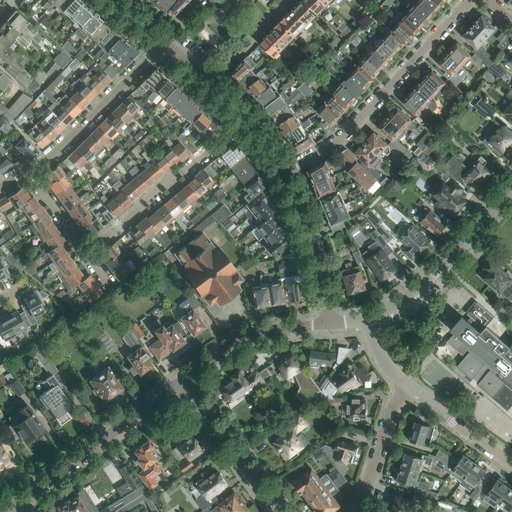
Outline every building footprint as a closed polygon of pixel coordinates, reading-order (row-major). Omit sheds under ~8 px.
[(48,0),(43,6),(46,10),(50,6),(52,3),(55,0),(48,0)] [(61,11),(71,0),(55,0),(52,3),(61,11)] [(70,19),(84,5),(85,4),(80,0),(71,0),(61,11),(62,12),(62,11),(70,18),(70,19)] [(176,0),(157,0),(155,3),(161,9),(162,8),(166,11),(176,0)] [(173,18),(190,0),(176,0),(166,11),(172,17),(173,18)] [(318,14),(304,0),(290,14),(302,27),(303,26),(307,29),(308,27),(313,32),(314,30),(315,29),(311,25),(318,17),(316,16),(318,14)] [(330,2),(328,0),(304,0),(318,14),(319,16),(327,8),(330,11),(334,6),(329,2),(330,2)] [(395,0),(385,0),(381,5),(386,9),(395,0)] [(438,8),(429,0),(417,0),(415,3),(430,17),(432,16),(433,16),(435,14),(435,12),(438,8)] [(446,0),(429,0),(438,8),(440,7),(441,7),(444,5),(443,3),(446,0)] [(430,17),(415,3),(407,12),(422,26),(423,25),(425,25),(427,22),(427,21),(430,17)] [(27,5),(23,9),(27,13),(31,9),(27,5)] [(79,27),(93,12),(92,12),(92,10),(90,7),(87,8),(84,5),(70,19),(79,27)] [(378,18),(386,9),(381,5),(373,13),(378,18)] [(39,18),(36,21),(45,29),(48,25),(49,26),(51,23),(46,18),(51,13),(49,11),(53,8),(50,6),(46,10),(39,18)] [(38,30),(15,10),(6,19),(29,40),(38,30)] [(357,11),(352,17),(355,20),(357,23),(363,17),(360,14),(357,11)] [(76,31),(73,33),(82,42),(84,39),(87,36),(88,35),(102,20),(98,17),(98,15),(95,12),(93,13),(93,12),(79,27),(76,31)] [(422,26),(407,12),(399,21),(414,35),(415,34),(416,34),(418,32),(418,30),(422,26)] [(370,26),(378,18),(373,13),(365,22),(365,21),(364,22),(369,26),(370,27),(371,27),(370,26)] [(302,27),(290,14),(282,22),(297,37),(302,33),(303,34),(306,30),(311,34),(313,32),(308,27),(307,29),(303,26),(302,27)] [(473,26),(471,26),(485,39),(495,29),(481,17),(477,21),(475,21),(473,23),(474,25),(473,26)] [(29,40),(6,19),(0,26),(0,32),(13,43),(16,39),(23,44),(19,48),(25,54),(28,51),(25,49),(26,47),(30,51),(35,45),(29,40)] [(97,43),(111,29),(111,28),(102,20),(88,35),(88,36),(89,35),(96,42),(96,43),(97,43)] [(342,32),(344,30),(347,27),(348,25),(344,21),(337,28),(342,32)] [(414,35),(399,21),(391,30),(405,43),(406,44),(407,42),(408,43),(410,41),(410,39),(414,35)] [(297,37),(282,22),(273,31),(280,39),(278,41),(280,42),(282,40),(286,44),(285,45),(293,52),(295,50),(290,46),(292,43),(297,37)] [(369,26),(364,22),(361,25),(356,30),(360,33),(364,28),(366,30),(369,26)] [(57,33),(49,26),(48,25),(45,29),(54,37),(58,33),(57,33)] [(480,45),(485,39),(471,26),(472,27),(471,28),(469,28),(467,30),(467,32),(463,37),(475,48),(473,51),(475,53),(484,61),(490,67),(494,62),(494,61),(495,59),(480,45)] [(105,51),(119,37),(116,34),(116,32),(113,29),(111,29),(97,43),(105,51)] [(360,33),(356,30),(350,36),(354,40),(360,33)] [(405,43),(391,30),(382,39),(396,51),(397,50),(399,50),(405,43)] [(59,31),(57,33),(58,33),(54,37),(57,40),(63,34),(59,31)] [(280,39),(273,31),(260,44),(276,59),(280,55),(282,56),(283,57),(285,57),(286,57),(288,57),(290,57),(292,56),(294,54),(292,52),(293,52),(285,45),(286,44),(282,40),(280,42),(278,41),(280,39)] [(16,45),(13,43),(0,32),(0,48),(13,60),(18,64),(23,59),(12,50),(16,45)] [(501,53),(511,39),(511,36),(508,33),(495,47),(501,53)] [(114,59),(128,45),(128,43),(125,40),(123,41),(119,37),(105,51),(104,53),(99,58),(103,61),(109,55),(114,59)] [(396,51),(382,39),(379,39),(375,44),(375,46),(374,47),(389,61),(393,57),(393,55),(396,51)] [(124,67),(137,54),(138,53),(129,44),(128,45),(114,59),(114,60),(116,59),(124,67)] [(447,53),(461,66),(469,57),(456,45),(451,49),(449,49),(447,52),(447,53)] [(363,54),(366,56),(379,69),(383,65),(385,65),(389,61),(374,47),(370,52),(368,51),(366,50),(363,54)] [(13,60),(0,48),(0,57),(9,65),(13,60)] [(80,59),(86,53),(81,49),(76,55),(80,59)] [(62,50),(62,51),(53,60),(58,65),(62,68),(72,59),(62,50)] [(461,66),(447,53),(446,53),(446,54),(444,54),(442,57),(443,59),(438,63),(452,76),(461,66)] [(484,61),(475,53),(472,57),(481,65),(484,61)] [(334,54),(331,58),(336,62),(339,58),(334,54)] [(241,62),(231,72),(231,75),(237,81),(237,80),(238,81),(254,68),(253,67),(256,64),(248,56),(241,62)] [(379,69),(366,56),(358,65),(373,80),(373,79),(372,79),(379,72),(379,69)] [(58,65),(53,60),(49,57),(44,64),(47,67),(44,71),(48,74),(50,71),(51,72),(52,71),(53,72),(58,65)] [(318,59),(311,67),(314,70),(322,62),(318,59)] [(23,68),(18,64),(13,60),(9,65),(5,69),(14,78),(23,68)] [(506,71),(494,62),(490,67),(487,70),(497,78),(500,80),(506,71)] [(355,63),(346,72),(349,75),(364,89),(369,84),(370,84),(372,82),(372,80),(373,80),(358,65),(355,63)] [(72,70),(68,65),(60,73),(64,77),(64,78),(72,70)] [(108,65),(103,70),(112,79),(117,74),(108,65)] [(262,75),(263,75),(269,70),(267,66),(258,72),(254,68),(238,81),(237,82),(240,85),(242,85),(242,86),(243,85),(246,89),(246,88),(262,75)] [(49,75),(48,74),(44,71),(41,67),(32,77),(35,80),(40,84),(49,75)] [(100,67),(95,72),(91,69),(89,71),(104,87),(112,79),(103,70),(100,67)] [(23,68),(14,78),(18,81),(27,72),(23,68)] [(152,92),(165,77),(166,76),(162,72),(161,73),(156,69),(155,69),(135,90),(140,95),(148,87),(152,92)] [(497,78),(487,70),(487,71),(486,71),(482,76),(492,84),(497,78)] [(104,87),(89,71),(81,79),(96,94),(104,87)] [(423,80),(422,81),(436,94),(439,96),(445,90),(442,87),(445,83),(432,71),(428,74),(427,74),(427,75),(426,76),(424,76),(422,78),(423,80)] [(27,72),(18,81),(22,85),(31,76),(27,72)] [(57,85),(64,77),(60,73),(53,81),(57,85)] [(11,82),(1,74),(0,75),(0,88),(3,91),(7,86),(11,82)] [(302,83),(308,77),(305,74),(299,80),(302,83)] [(255,96),(270,84),(263,75),(262,75),(246,88),(247,89),(246,90),(249,94),(251,94),(252,94),(255,96)] [(364,89),(349,75),(341,83),(356,97),(360,93),(362,93),(364,91),(364,89)] [(32,77),(31,76),(22,85),(26,89),(28,87),(35,80),(32,77)] [(454,76),(450,80),(456,86),(460,82),(454,76)] [(163,99),(175,85),(171,81),(170,82),(165,77),(152,92),(153,92),(147,98),(151,102),(158,95),(163,99)] [(96,94),(81,79),(80,78),(77,81),(76,80),(71,84),(73,87),(89,102),(96,94)] [(283,91),(296,81),(293,78),(280,88),(283,91)] [(40,84),(35,80),(28,87),(33,92),(40,85),(40,84)] [(456,86),(450,80),(446,84),(452,90),(456,86)] [(49,93),(57,85),(53,81),(45,89),(49,93)] [(434,96),(436,94),(422,81),(420,83),(419,83),(414,88),(414,89),(412,92),(426,105),(433,111),(438,106),(434,96)] [(270,85),(270,84),(255,96),(255,97),(256,96),(256,97),(255,99),(258,102),(260,102),(261,103),(262,102),(264,105),(279,93),(277,90),(278,89),(273,83),(273,82),(270,85)] [(309,86),(306,84),(304,82),(298,88),(302,92),(309,86)] [(356,97),(341,83),(336,89),(331,84),(327,88),(333,93),(348,106),(352,102),(353,102),(355,100),(355,98),(356,97)] [(172,107),(184,94),(179,90),(180,89),(175,85),(163,99),(172,107)] [(89,102),(73,87),(70,90),(73,94),(70,98),(81,110),(89,102)] [(279,93),(264,105),(265,106),(264,107),(267,111),(268,111),(271,115),(302,92),(298,88),(290,93),(292,95),(289,97),(288,95),(287,96),(284,90),(283,91),(281,92),(279,93)] [(27,104),(32,99),(23,92),(19,97),(27,104)] [(304,96),(302,92),(271,115),(274,119),(274,120),(277,124),(278,124),(294,113),(295,112),(291,107),(295,105),(293,103),(304,96)] [(426,105),(412,92),(411,93),(409,92),(407,95),(408,96),(407,97),(406,97),(406,99),(403,102),(416,115),(426,105)] [(348,106),(333,93),(328,98),(326,96),(324,95),(322,95),(320,98),(324,101),(339,115),(344,111),(345,111),(347,109),(347,107),(348,106)] [(65,94),(58,101),(74,117),(81,110),(70,98),(65,94)] [(182,116),(194,102),(189,97),(188,98),(184,94),(172,107),(182,116)] [(139,107),(133,100),(129,96),(121,104),(132,116),(133,115),(137,119),(140,116),(136,112),(140,108),(139,107)] [(23,108),(27,104),(19,97),(16,101),(23,108)] [(481,98),(475,105),(481,111),(483,109),(492,116),(497,111),(481,98)] [(34,100),(30,104),(36,109),(39,106),(34,100)] [(56,100),(48,108),(50,110),(54,113),(66,125),(74,117),(58,101),(56,100)] [(19,112),(23,108),(16,101),(12,105),(19,112)] [(339,115),(324,101),(316,110),(331,124),(335,120),(337,120),(339,118),(339,116),(339,115)] [(190,123),(202,111),(197,107),(198,106),(194,102),(182,116),(190,123)] [(143,103),(139,107),(140,108),(146,113),(149,109),(143,103)] [(308,103),(301,108),(304,112),(311,107),(308,103)] [(125,123),(132,116),(121,104),(113,112),(125,123)] [(14,118),(19,112),(12,105),(8,109),(7,111),(14,118)] [(0,111),(0,117),(1,118),(7,111),(8,109),(5,106),(0,111)] [(32,112),(28,107),(22,112),(26,116),(27,117),(32,112)] [(391,112),(387,117),(402,131),(404,133),(410,127),(412,129),(416,125),(412,121),(397,108),(393,112),(391,112)] [(66,125),(54,113),(50,110),(46,114),(44,111),(40,114),(43,117),(47,121),(59,132),(66,125)] [(153,110),(150,114),(155,120),(159,116),(153,110)] [(8,124),(14,118),(7,111),(1,118),(5,122),(8,124)] [(199,132),(211,119),(210,118),(211,117),(207,113),(206,114),(202,111),(190,123),(191,124),(189,125),(186,128),(190,131),(194,127),(199,132)] [(26,116),(22,112),(15,120),(18,124),(26,116)] [(125,123),(113,112),(106,119),(117,131),(120,133),(123,130),(120,127),(125,123)] [(303,123),(302,123),(298,117),(297,118),(294,113),(278,124),(281,129),(281,131),(283,134),(284,134),(285,135),(303,123)] [(164,115),(161,118),(170,127),(173,124),(164,115)] [(43,117),(35,125),(39,129),(50,140),(59,132),(47,121),(43,117)] [(383,123),(379,128),(393,140),(390,143),(402,155),(408,161),(413,155),(408,149),(398,140),(405,133),(404,133),(402,131),(387,117),(383,121),(383,123)] [(117,131),(106,119),(98,127),(109,138),(117,131)] [(208,139),(221,128),(211,119),(199,132),(208,139)] [(292,144),(309,133),(306,128),(311,124),(308,119),(302,123),(303,123),(285,135),(288,138),(287,141),(290,144),(291,144),(292,144)] [(322,125),(321,125),(327,135),(333,132),(327,121),(326,122),(322,125)] [(12,128),(8,124),(5,122),(0,126),(0,130),(6,135),(12,128)] [(493,149),(493,150),(500,156),(505,150),(507,150),(509,147),(510,144),(511,141),(511,132),(502,123),(499,126),(497,125),(492,130),(491,130),(484,137),(486,138),(483,141),(493,149)] [(109,138),(98,127),(90,134),(102,146),(109,138)] [(50,140),(39,129),(34,132),(33,131),(31,132),(27,128),(25,130),(29,136),(41,148),(50,140)] [(309,133),(292,144),(297,152),(299,152),(315,144),(316,144),(312,137),(314,136),(311,132),(309,133)] [(402,155),(390,143),(388,145),(374,133),(370,137),(367,138),(363,142),(379,156),(383,151),(387,155),(390,152),(398,159),(402,155)] [(102,146),(90,134),(83,142),(94,154),(94,153),(97,156),(105,149),(102,146)] [(24,136),(23,137),(15,145),(12,142),(9,146),(14,150),(13,152),(21,160),(26,157),(37,151),(38,151),(24,136)] [(131,145),(134,142),(129,137),(128,136),(126,136),(124,138),(127,141),(131,145)] [(147,137),(139,144),(143,149),(151,142),(147,137)] [(190,154),(179,142),(175,145),(168,138),(164,141),(170,147),(169,147),(180,160),(181,161),(190,154)] [(186,138),(182,142),(191,153),(197,148),(186,138)] [(422,138),(416,144),(423,150),(428,144),(422,138)] [(80,144),(75,150),(90,165),(90,164),(98,157),(97,156),(94,153),(94,154),(83,142),(80,144)] [(382,159),(379,156),(363,142),(359,146),(360,149),(355,154),(363,161),(360,164),(377,180),(381,176),(381,175),(381,174),(374,168),(382,159)] [(229,166),(243,154),(236,144),(233,144),(216,159),(221,165),(223,164),(227,168),(229,166)] [(422,150),(424,152),(425,152),(428,155),(434,149),(428,144),(423,150),(422,150)] [(141,150),(137,145),(131,151),(138,159),(140,157),(137,153),(141,150)] [(180,160),(169,147),(161,154),(172,167),(180,160)] [(116,160),(124,152),(119,148),(111,155),(116,160)] [(359,164),(346,149),(339,153),(347,172),(357,180),(362,192),(365,188),(368,191),(377,180),(360,164),(359,164)] [(90,165),(75,150),(67,158),(75,166),(76,166),(79,169),(83,164),(89,170),(93,167),(90,164),(90,165)] [(164,174),(153,161),(152,160),(148,155),(145,151),(141,154),(150,164),(145,168),(156,181),(164,174)] [(428,155),(425,152),(424,152),(419,158),(428,166),(433,160),(428,155)] [(172,167),(161,154),(153,161),(164,174),(172,167)] [(243,154),(229,166),(234,172),(237,176),(250,164),(243,154)] [(0,172),(13,165),(2,155),(0,157),(0,172)] [(108,168),(116,160),(111,155),(104,163),(105,163),(104,164),(108,168)] [(490,174),(495,169),(480,157),(478,159),(477,158),(474,162),(472,160),(467,167),(453,155),(443,167),(460,182),(463,178),(468,183),(469,181),(477,189),(485,180),(487,180),(490,177),(490,174)] [(75,166),(67,158),(62,162),(71,170),(75,166)] [(313,184),(332,177),(329,170),(330,169),(328,164),(332,163),(330,158),(308,171),(311,177),(310,179),(311,182),(313,183),(313,184)] [(100,175),(108,168),(104,164),(97,171),(98,173),(100,175)] [(214,181),(212,179),(217,174),(209,164),(195,177),(205,189),(206,188),(214,181)] [(237,176),(233,179),(236,183),(240,180),(245,185),(245,186),(257,176),(258,176),(250,164),(237,176)] [(52,183),(65,174),(58,165),(45,175),(52,183)] [(134,167),(131,169),(147,188),(156,181),(145,168),(140,172),(138,171),(134,167)] [(139,195),(147,188),(131,169),(128,171),(133,178),(129,182),(139,195)] [(139,195),(129,182),(124,186),(111,172),(108,174),(115,183),(131,201),(139,195)] [(70,183),(73,182),(67,173),(65,174),(52,183),(49,185),(56,194),(69,184),(70,183)] [(91,185),(100,175),(98,173),(97,175),(89,182),(91,185)] [(400,175),(395,181),(404,189),(409,182),(400,175)] [(247,200),(264,186),(261,181),(261,180),(259,177),(258,177),(257,176),(245,186),(245,185),(243,187),(244,188),(243,188),(247,193),(243,197),(247,200)] [(207,190),(206,188),(205,189),(195,177),(194,177),(196,178),(188,185),(198,197),(207,190)] [(332,177),(313,184),(314,184),(314,185),(313,187),(314,190),(317,191),(319,197),(337,189),(342,187),(341,183),(337,185),(336,187),(332,177)] [(443,184),(434,194),(439,198),(435,203),(444,210),(448,206),(456,213),(463,206),(461,205),(464,201),(460,197),(463,193),(460,191),(462,190),(453,182),(448,188),(443,184)] [(131,201),(115,183),(111,186),(118,194),(114,198),(124,210),(132,203),(131,201)] [(75,193),(69,184),(56,194),(62,203),(75,193)] [(198,197),(188,185),(180,192),(190,204),(194,209),(198,205),(194,201),(198,197)] [(16,208),(30,198),(23,188),(16,193),(15,192),(14,192),(7,196),(0,200),(0,205),(3,211),(13,205),(16,209),(17,209),(16,208)] [(246,205),(241,209),(243,212),(249,218),(254,214),(268,202),(269,201),(268,200),(269,198),(263,190),(246,205)] [(326,212),(345,204),(340,191),(319,199),(322,208),(324,207),(326,212)] [(190,204),(180,192),(171,199),(182,211),(190,204)] [(217,203),(226,196),(226,195),(223,192),(214,200),(217,203)] [(68,212),(89,197),(87,194),(82,197),(81,196),(79,198),(75,193),(62,203),(68,212)] [(124,210),(114,198),(108,202),(103,195),(100,198),(105,205),(116,217),(124,210)] [(26,215),(39,205),(33,196),(30,198),(16,208),(17,209),(20,213),(23,211),(26,215)] [(75,220),(91,208),(86,201),(90,199),(89,197),(68,212),(75,220)] [(182,211),(171,199),(163,206),(173,218),(174,218),(185,231),(188,228),(180,218),(184,214),(182,211)] [(209,210),(215,205),(213,202),(206,207),(209,210)] [(254,214),(249,218),(256,227),(271,215),(270,215),(275,211),(274,210),(275,209),(273,206),(271,206),(268,202),(254,214)] [(345,204),(326,212),(328,216),(326,217),(329,225),(330,225),(343,220),(351,217),(345,204)] [(32,223),(45,214),(39,205),(26,215),(32,223)] [(173,218),(163,206),(155,213),(165,225),(173,218)] [(201,217),(209,210),(206,207),(198,214),(201,217)] [(229,216),(221,207),(212,214),(214,217),(216,220),(220,224),(229,216)] [(81,229),(83,227),(96,218),(95,218),(101,214),(99,211),(95,214),(91,208),(75,220),(81,229)] [(421,210),(416,217),(421,222),(421,223),(437,236),(437,235),(439,235),(442,232),(442,230),(446,225),(425,208),(422,211),(421,210)] [(114,218),(106,209),(101,213),(108,222),(114,218)] [(393,237),(380,224),(383,222),(370,209),(364,214),(376,230),(376,229),(387,243),(393,237)] [(10,213),(6,215),(12,225),(16,222),(10,213)] [(165,225),(155,213),(147,220),(158,233),(161,237),(168,245),(173,241),(162,228),(165,225)] [(39,232),(52,223),(45,214),(32,223),(28,226),(35,235),(39,232)] [(193,224),(201,217),(198,214),(190,221),(193,224)] [(216,220),(214,217),(212,214),(192,230),(197,235),(216,220)] [(256,227),(246,235),(249,238),(253,234),(258,240),(262,236),(263,237),(278,224),(277,223),(277,222),(275,219),(274,219),(271,215),(256,227)] [(90,236),(102,227),(96,218),(83,227),(90,236)] [(145,218),(137,225),(150,240),(155,236),(158,233),(147,220),(146,218),(145,218)] [(229,219),(224,224),(231,232),(235,229),(237,228),(229,219)] [(343,220),(330,225),(333,231),(346,226),(344,223),(343,220)] [(16,222),(12,225),(17,234),(22,231),(17,222),(16,222)] [(45,241),(58,232),(52,223),(39,232),(45,241)] [(262,236),(258,240),(265,249),(267,247),(269,245),(270,246),(283,235),(285,233),(282,229),(282,227),(280,225),(278,225),(278,224),(263,237),(262,236)] [(422,232),(420,231),(412,224),(399,239),(406,246),(402,251),(413,261),(430,242),(423,236),(426,232),(424,231),(422,232)] [(150,240),(137,225),(129,232),(136,241),(136,240),(143,248),(151,241),(150,240)] [(376,230),(371,233),(382,250),(386,256),(394,251),(387,243),(376,229),(376,230)] [(60,244),(65,241),(58,232),(45,241),(48,245),(41,250),(43,253),(38,256),(40,257),(42,256),(42,257),(60,244)] [(185,274),(193,285),(201,296),(203,294),(205,297),(204,298),(209,304),(215,300),(219,306),(240,290),(236,284),(242,279),(237,273),(235,270),(236,269),(220,248),(216,250),(203,233),(175,254),(188,272),(185,274)] [(269,245),(267,247),(275,257),(277,260),(283,257),(280,253),(284,250),(283,249),(288,245),(286,242),(286,241),(286,239),(283,235),(270,246),(269,245)] [(161,237),(157,240),(164,248),(168,245),(161,237)] [(114,243),(102,252),(108,261),(119,253),(121,252),(125,249),(118,240),(114,243)] [(10,253),(4,244),(0,246),(0,247),(6,256),(10,253)] [(66,253),(60,244),(42,257),(45,260),(49,256),(53,262),(66,253)] [(355,246),(351,248),(354,253),(353,253),(358,263),(363,261),(358,251),(357,251),(355,246)] [(370,249),(364,254),(368,260),(372,266),(372,268),(374,271),(376,272),(382,279),(385,277),(387,278),(390,276),(391,273),(396,270),(386,256),(382,250),(374,255),(370,249)] [(10,253),(6,256),(7,256),(5,257),(13,264),(18,261),(18,260),(17,260),(11,252),(10,253)] [(55,274),(72,261),(66,253),(53,262),(48,265),(52,270),(47,273),(50,278),(53,276),(55,274)] [(125,262),(119,253),(108,261),(105,263),(112,272),(125,262)] [(297,265),(294,258),(278,266),(279,273),(297,265)] [(125,262),(112,272),(118,281),(131,272),(132,271),(136,268),(129,259),(125,262)] [(25,268),(18,261),(13,264),(21,271),(25,269),(25,268)] [(61,282),(78,270),(72,261),(55,274),(61,282)] [(266,275),(268,275),(266,261),(253,263),(260,271),(262,271),(263,275),(266,274),(266,275)] [(347,269),(343,271),(345,277),(343,279),(345,283),(347,284),(349,293),(353,292),(353,294),(360,292),(360,290),(366,289),(360,271),(360,272),(358,266),(352,268),(351,262),(346,264),(347,269)] [(488,272),(483,278),(504,297),(510,290),(511,291),(511,289),(511,280),(490,262),(484,268),(488,272)] [(0,281),(10,276),(5,268),(3,269),(0,263),(0,281)] [(31,264),(25,268),(25,269),(33,276),(38,272),(31,264)] [(18,270),(18,271),(24,282),(28,278),(18,270)] [(78,270),(61,282),(68,291),(70,289),(77,285),(85,279),(78,270)] [(266,274),(263,275),(260,275),(261,283),(260,283),(260,287),(251,288),(253,299),(251,301),(252,304),(254,306),(254,307),(261,306),(271,305),(266,275),(266,274)] [(284,302),(282,285),(281,279),(274,280),(273,274),(268,275),(266,275),(271,305),(275,304),(277,306),(281,305),(283,303),(284,303),(284,302)] [(83,293),(96,284),(90,275),(85,279),(77,285),(83,293)] [(287,284),(282,285),(284,302),(289,301),(289,302),(299,300),(299,298),(300,297),(299,292),(298,292),(296,283),(303,282),(302,275),(286,278),(287,283),(287,284)] [(89,302),(102,293),(96,284),(83,293),(89,302)] [(193,292),(192,291),(190,287),(184,292),(187,296),(193,292)] [(72,292),(70,289),(68,291),(65,293),(59,297),(68,305),(70,303),(65,299),(68,297),(67,295),(72,292)] [(22,308),(25,314),(31,325),(37,322),(34,317),(45,311),(44,310),(44,311),(38,300),(41,299),(36,290),(25,296),(27,298),(24,300),(27,305),(22,308)] [(182,322),(179,324),(179,325),(186,335),(191,332),(193,335),(195,334),(197,335),(200,333),(199,330),(205,327),(201,321),(202,321),(193,309),(200,304),(193,294),(178,305),(185,313),(179,318),(182,322)] [(166,306),(161,299),(144,309),(149,317),(166,306)] [(70,303),(68,305),(76,312),(80,309),(73,301),(70,303)] [(467,321),(461,317),(450,329),(454,333),(447,342),(464,357),(456,367),(472,380),(473,378),(478,383),(477,384),(508,411),(511,406),(511,344),(510,347),(510,346),(509,347),(486,327),(486,326),(494,318),(494,317),(477,302),(476,303),(477,303),(467,314),(467,313),(466,314),(470,317),(467,321)] [(502,302),(497,307),(506,315),(511,310),(502,302)] [(31,325),(25,314),(20,317),(17,312),(17,311),(14,313),(13,311),(5,315),(15,334),(26,329),(26,328),(31,325)] [(0,343),(3,349),(10,345),(7,339),(15,334),(5,315),(0,317),(0,343)] [(179,325),(179,324),(177,321),(173,324),(172,323),(171,324),(168,320),(161,325),(157,318),(147,325),(154,336),(156,334),(160,339),(149,347),(159,360),(172,350),(173,350),(178,346),(180,347),(183,345),(183,343),(184,342),(182,339),(186,335),(179,325)] [(128,328),(130,330),(137,341),(137,340),(139,340),(144,335),(136,322),(128,328)] [(40,329),(35,331),(38,337),(43,335),(40,329)] [(137,341),(130,330),(122,336),(133,351),(126,356),(132,365),(128,368),(133,374),(138,371),(140,374),(141,373),(144,373),(146,372),(146,369),(151,366),(148,361),(151,360),(145,351),(137,340),(137,341)] [(104,332),(97,337),(99,341),(109,355),(117,349),(107,336),(104,332)] [(340,350),(349,350),(350,339),(341,338),(340,350)] [(100,344),(94,349),(102,360),(108,355),(100,344)] [(73,406),(69,400),(71,399),(62,386),(61,387),(60,385),(53,375),(58,370),(42,349),(34,355),(50,376),(45,379),(49,384),(52,382),(54,385),(40,396),(39,397),(47,408),(48,408),(52,412),(56,417),(57,417),(60,420),(67,415),(64,411),(65,412),(73,406)] [(310,361),(310,362),(312,362),(311,367),(319,369),(320,363),(321,364),(322,363),(327,364),(326,364),(331,365),(332,361),(335,361),(335,357),(333,356),(333,354),(312,351),(311,356),(309,356),(309,360),(310,361)] [(282,361),(278,364),(282,371),(279,373),(283,380),(286,378),(288,380),(295,375),(308,393),(301,398),(308,407),(324,395),(304,368),(302,369),(291,354),(287,358),(286,357),(282,361)] [(3,360),(9,371),(14,369),(7,358),(3,360)] [(112,395),(117,391),(117,392),(118,392),(119,392),(120,392),(121,392),(122,391),(122,390),(123,390),(123,389),(123,388),(122,388),(122,387),(123,387),(122,386),(124,386),(118,378),(117,378),(114,374),(115,373),(108,365),(88,380),(94,388),(93,389),(92,392),(96,397),(99,397),(101,395),(105,400),(106,399),(108,399),(112,397),(112,395)] [(350,366),(349,366),(341,371),(343,375),(335,381),(334,380),(333,379),(333,380),(332,380),(333,381),(332,382),(331,381),(330,380),(323,389),(322,390),(329,401),(335,399),(331,395),(332,393),(333,394),(334,393),(337,389),(337,388),(336,388),(338,387),(342,392),(346,390),(352,386),(354,389),(361,384),(352,372),(353,371),(353,370),(354,370),(354,369),(354,368),(354,367),(353,367),(353,366),(352,366),(351,366),(351,365),(350,366)] [(233,379),(221,388),(225,393),(224,394),(228,400),(230,399),(231,401),(245,391),(246,393),(252,388),(251,386),(253,385),(255,387),(264,381),(257,371),(246,379),(241,373),(244,371),(242,369),(232,377),(233,379)] [(317,385),(323,389),(330,380),(330,379),(324,375),(317,385)] [(16,379),(9,384),(18,396),(25,391),(16,379)] [(335,399),(329,401),(333,407),(341,404),(339,398),(335,399)] [(343,405),(342,413),(346,413),(346,418),(353,418),(353,420),(360,420),(360,417),(366,417),(366,416),(367,416),(368,416),(368,415),(369,415),(369,414),(369,413),(369,412),(369,411),(368,411),(368,410),(367,410),(366,410),(366,408),(365,408),(365,401),(360,401),(360,398),(352,398),(352,399),(346,399),(346,405),(343,405)] [(12,424),(7,428),(16,439),(20,436),(23,441),(25,440),(26,441),(34,435),(36,437),(38,436),(39,436),(41,435),(43,433),(44,432),(45,430),(39,422),(27,405),(26,405),(21,399),(13,405),(17,411),(8,417),(12,424)] [(288,422),(292,428),(282,436),(281,435),(276,439),(277,440),(273,442),(277,447),(276,447),(285,460),(289,457),(292,459),(298,454),(298,451),(309,442),(300,431),(308,425),(300,414),(288,422)] [(413,430),(410,441),(423,445),(428,446),(434,428),(416,422),(415,424),(414,423),(412,430),(413,430)] [(193,465),(189,460),(202,451),(196,444),(197,442),(195,439),(193,439),(192,437),(180,446),(180,447),(179,448),(177,446),(171,451),(177,460),(184,455),(189,461),(181,467),(184,471),(193,465)] [(141,445),(134,451),(138,458),(135,460),(139,464),(144,470),(138,474),(150,490),(157,485),(152,478),(161,472),(153,462),(162,455),(157,448),(155,450),(148,440),(141,445)] [(333,462),(334,462),(340,471),(344,475),(347,465),(348,462),(351,464),(355,453),(356,454),(358,448),(356,448),(357,446),(338,440),(335,448),(325,445),(323,447),(327,452),(326,453),(333,462)] [(0,468),(1,468),(0,467),(12,460),(2,444),(0,445),(0,468)] [(322,446),(318,449),(323,456),(326,453),(327,452),(323,447),(322,446)] [(439,449),(435,456),(448,465),(453,458),(439,449)] [(435,456),(429,453),(428,457),(422,455),(421,459),(406,454),(401,467),(421,473),(424,466),(428,467),(431,466),(432,463),(444,470),(448,465),(435,456)] [(448,465),(444,470),(461,482),(462,480),(474,463),(463,455),(458,462),(453,458),(448,465)] [(309,500),(332,483),(330,479),(340,471),(334,462),(333,462),(335,465),(330,470),(331,472),(327,475),(326,474),(319,480),(311,469),(303,475),(302,474),(292,481),(295,485),(296,486),(296,487),(296,488),(296,489),(297,490),(298,491),(299,491),(300,491),(302,494),(303,492),(309,500)] [(461,482),(460,483),(471,491),(468,495),(474,499),(478,494),(478,493),(486,482),(488,480),(482,476),(486,471),(474,463),(462,480),(461,482)] [(128,464),(119,470),(127,482),(123,485),(129,493),(142,485),(128,464)] [(421,473),(401,467),(397,480),(414,486),(416,487),(414,494),(431,499),(435,500),(438,493),(426,489),(428,484),(419,481),(421,473)] [(343,476),(344,475),(340,471),(330,479),(332,483),(309,500),(315,508),(313,509),(315,511),(314,511),(330,511),(338,506),(331,497),(339,491),(336,488),(347,480),(343,476)] [(204,493),(195,500),(203,510),(210,505),(218,499),(215,494),(227,485),(222,478),(222,476),(220,473),(218,473),(217,472),(205,481),(202,478),(196,483),(204,493)] [(486,482),(478,493),(478,494),(485,498),(484,499),(494,507),(496,505),(509,488),(497,479),(492,486),(486,482)] [(110,511),(110,510),(111,510),(112,511),(123,511),(144,499),(152,511),(156,509),(142,485),(129,493),(103,510),(99,511),(110,511)] [(511,511),(511,489),(509,488),(496,505),(503,510),(502,511),(511,511)] [(68,501),(58,507),(59,509),(58,511),(95,511),(98,510),(97,510),(95,511),(85,493),(78,497),(68,503),(68,501)] [(214,510),(212,511),(211,511),(245,511),(247,511),(246,510),(247,508),(245,506),(244,506),(243,505),(244,505),(240,499),(239,500),(238,499),(238,497),(237,495),(236,495),(235,494),(224,502),(217,507),(214,510)] [(391,508),(390,510),(390,511),(423,511),(425,507),(434,510),(435,506),(451,511),(452,507),(415,494),(413,500),(415,501),(415,503),(396,497),(393,507),(391,508)]
